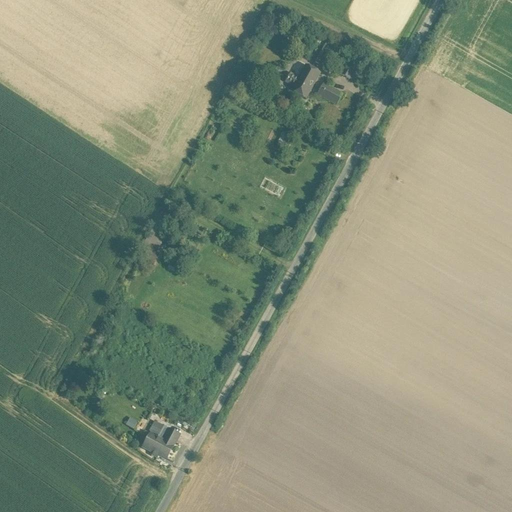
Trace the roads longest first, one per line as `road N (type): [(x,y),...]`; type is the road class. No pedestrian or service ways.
road 1 (unclassified): [(438,0),(159,511)]
road 2 (track): [(405,59),(282,0)]
